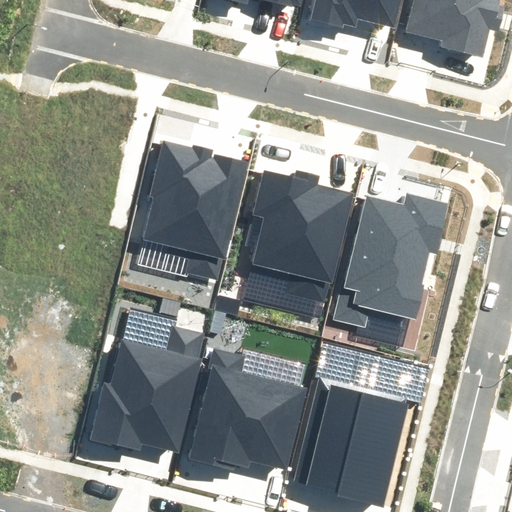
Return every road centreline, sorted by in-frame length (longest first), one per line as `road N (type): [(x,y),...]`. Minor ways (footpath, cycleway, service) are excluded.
road 1 (residential): [(511,145),(52,37)]
road 2 (residential): [(449,511),(511,251)]
